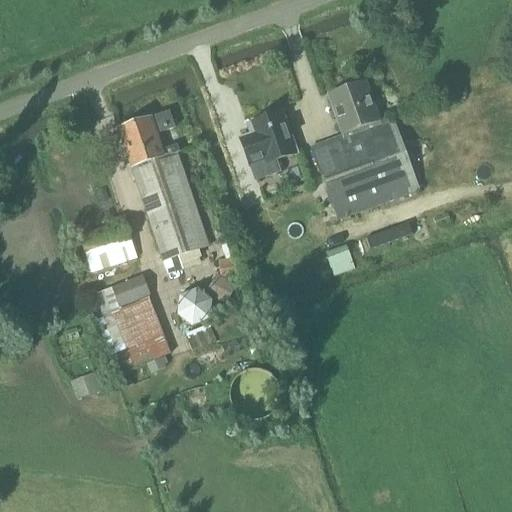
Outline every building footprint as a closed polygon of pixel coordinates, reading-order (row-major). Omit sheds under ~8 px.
[(391,120),(379,124),(365,85),(329,98),(344,138),(311,150),(339,222),(418,193),(391,120)] [(255,135),(240,141),(249,167),(250,167),(255,181),(280,172),(276,162),(297,155),(282,114),(251,125),(255,135)] [(118,132),(161,264),(207,249),(176,155),(172,156),(171,153),(162,155),(156,136),(174,131),(169,115),(118,132)] [(90,276),(136,261),(123,224),(77,239),(90,276)] [(409,226),(366,241),(371,252),(414,237),(409,226)] [(346,248),(326,255),(335,279),(355,272),(346,248)] [(173,357),(142,278),(95,297),(126,375),(173,357)] [(193,355),(250,332),(242,314),(186,337),(193,355)] [(283,398),(283,397),(283,392),(282,388),(280,384),(277,380),(273,377),(269,374),(264,373),(259,372),(253,372),(250,373),(245,376),(241,379),(238,383),(235,388),(234,391),(234,396),(234,401),(235,406),(238,411),(241,414),(244,417),(249,420),(254,421),(258,422),(263,421),(267,420),(273,417),(276,415),(279,411),(281,407),(283,402),(283,398)]
